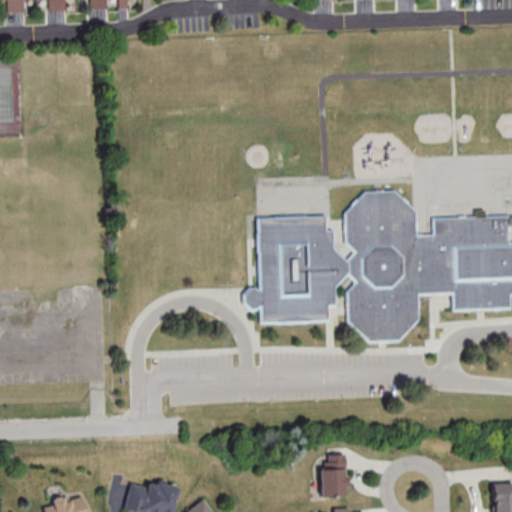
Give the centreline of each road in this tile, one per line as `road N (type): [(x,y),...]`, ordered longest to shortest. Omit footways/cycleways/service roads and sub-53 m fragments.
road 1 (residential): [(511,15),(327,22),(259,4),(169,10),(113,28),(0,32)]
road 2 (residential): [(175,426),(0,430)]
road 3 (residential): [(443,511),(442,486),(434,471),(418,465),(401,466),(390,478),(386,495),(395,511)]
